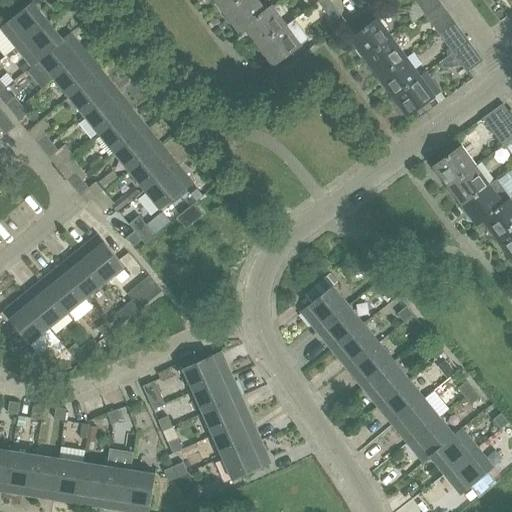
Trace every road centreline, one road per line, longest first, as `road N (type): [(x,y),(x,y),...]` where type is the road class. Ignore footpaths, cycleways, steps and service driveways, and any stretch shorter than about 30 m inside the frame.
road 1 (unclassified): [(511,75),(293,234),(265,267),(256,310)]
road 2 (residential): [(256,310),(76,389),(44,392),(0,377)]
road 3 (unclassified): [(256,310),(270,352),(372,511)]
